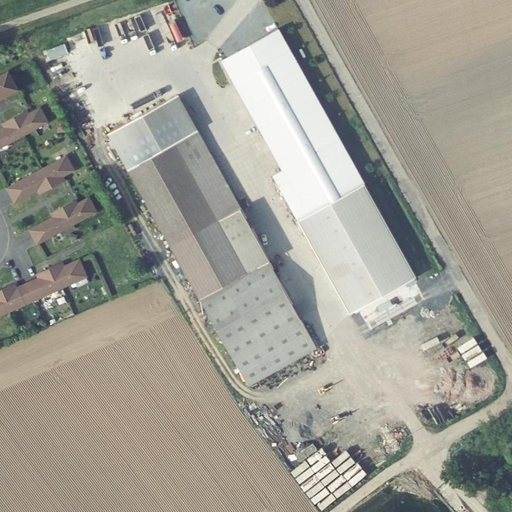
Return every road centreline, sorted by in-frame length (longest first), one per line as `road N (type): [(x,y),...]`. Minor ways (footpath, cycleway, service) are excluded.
road 1 (track): [(511,373),(305,0)]
road 2 (unknown): [(294,253),(424,454),(474,511)]
road 3 (track): [(339,511),(511,399)]
